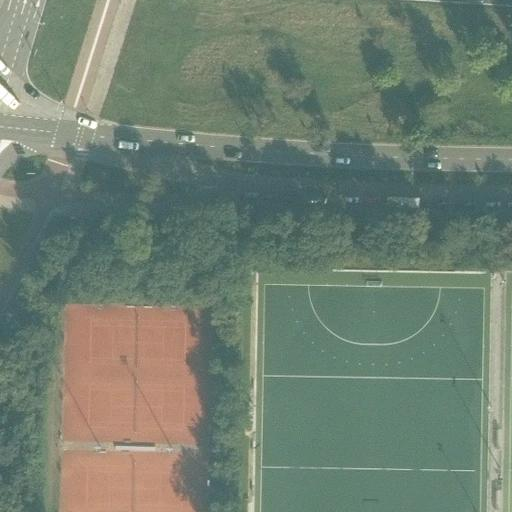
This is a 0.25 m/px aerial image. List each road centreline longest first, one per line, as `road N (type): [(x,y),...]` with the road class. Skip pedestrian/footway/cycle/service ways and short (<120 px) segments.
road 1 (unclassified): [(118,139),(242,186),(511,195)]
road 2 (primary): [(118,139),(348,158),(511,161)]
